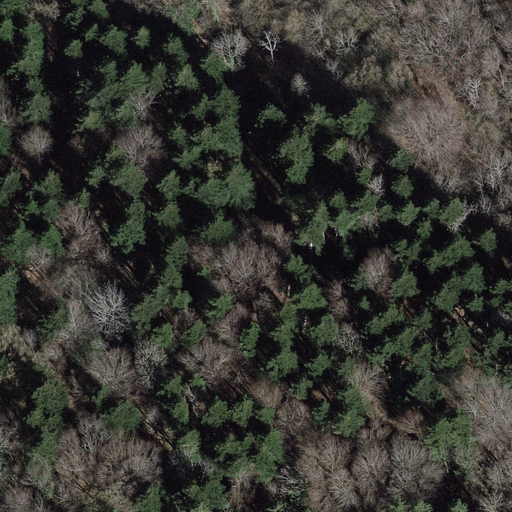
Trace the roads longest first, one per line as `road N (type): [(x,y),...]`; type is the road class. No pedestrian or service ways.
road 1 (track): [(511,144),(118,270),(62,297),(0,343)]
road 2 (track): [(0,42),(231,39),(279,42),(306,54),(319,75),(324,204)]
